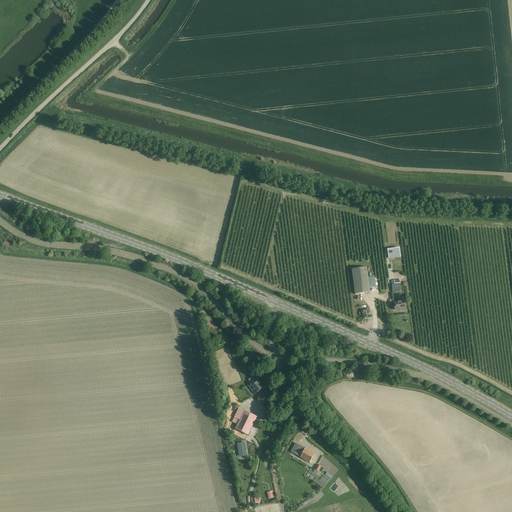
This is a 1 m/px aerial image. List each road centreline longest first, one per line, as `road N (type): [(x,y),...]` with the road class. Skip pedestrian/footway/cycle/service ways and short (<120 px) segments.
road 1 (secondary): [(269,300),(0,196)]
road 2 (secondary): [(511,418),(437,374),(269,300)]
road 3 (unclassified): [(0,149),(150,0)]
road 4 (track): [(273,357),(397,511)]
road 5 (unclassified): [(0,128),(120,0)]
road 6 (unclassified): [(308,423),(273,357),(269,300)]
